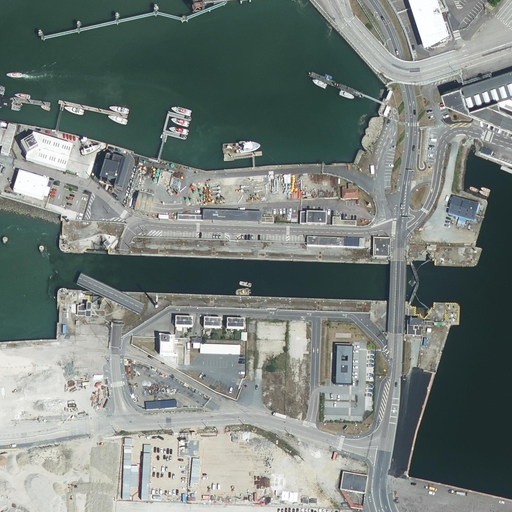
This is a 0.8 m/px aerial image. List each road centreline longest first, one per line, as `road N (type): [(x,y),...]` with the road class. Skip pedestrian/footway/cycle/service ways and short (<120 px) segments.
road 1 (unclassified): [(138,226),(126,241),(114,345),(129,419),(258,417),(384,452)]
road 2 (unclassified): [(401,228),(138,226)]
road 3 (secondary): [(401,228),(384,452)]
road 4 (secondary): [(370,0),(392,38),(409,98),(405,187)]
road 5 (unclassified): [(138,226),(94,188),(19,164)]
